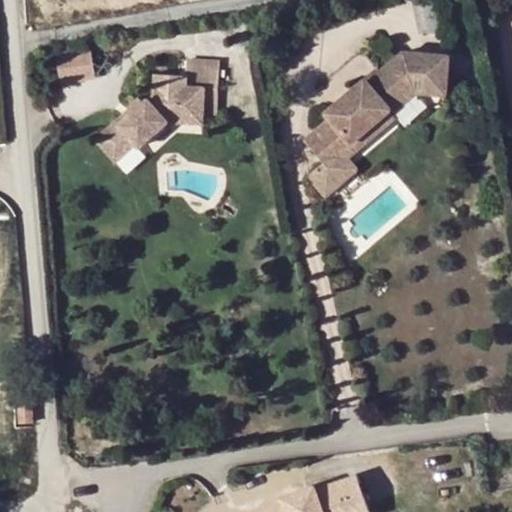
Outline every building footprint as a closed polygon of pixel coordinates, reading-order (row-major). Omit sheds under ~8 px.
[(445,41),(401,38),(377,58),(369,48),(357,58),(362,65),(324,97),(329,103),(302,125),(321,147),(306,160),(323,180),(353,154),(343,142),(393,101),(389,97),(413,76),(442,79),(445,41)] [(57,50),(61,81),(96,77),(92,46),(57,50)] [(87,130),(107,151),(129,131),(133,135),(159,112),(177,111),(177,106),(195,106),(196,76),(180,75),(180,66),(146,66),(146,82),(136,90),(131,86),(87,130)] [(129,131),(107,151),(116,161),(138,140),(133,135),(129,131)] [(12,385),(13,403),(26,402),(25,384),(12,385)] [(370,511),(357,474),(316,489),(314,484),(279,497),(281,500),(265,511),(370,511)]
